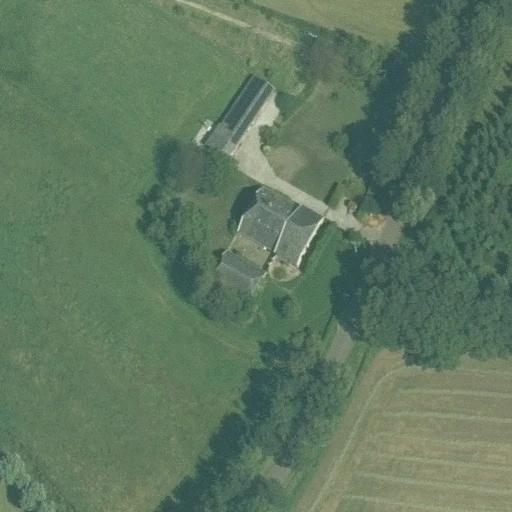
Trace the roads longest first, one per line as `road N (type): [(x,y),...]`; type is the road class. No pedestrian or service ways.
road 1 (unclassified): [(357,307),(481,0)]
road 2 (unclassified): [(250,511),(288,460),(357,307)]
road 3 (unclassified): [(511,322),(357,307)]
